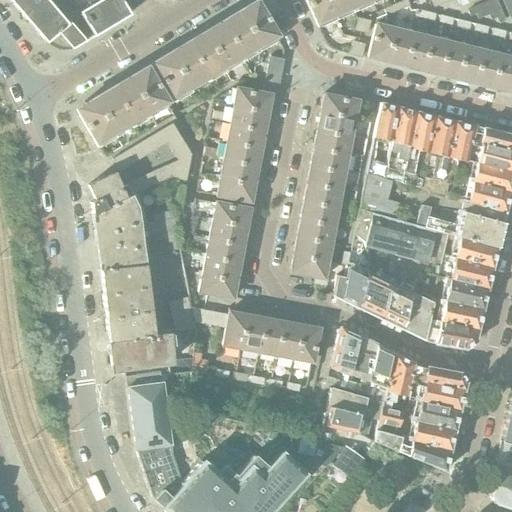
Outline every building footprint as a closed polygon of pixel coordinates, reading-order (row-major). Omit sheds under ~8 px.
[(7,0),(20,14),(35,0),(7,0)] [(33,29),(58,7),(52,0),(35,0),(20,14),(33,29)] [(111,26),(95,0),(86,0),(89,6),(79,12),(94,38),(96,36),(111,26)] [(95,0),(111,26),(129,16),(119,0),(95,0)] [(352,8),(348,0),(303,0),(316,28),(320,27),(318,23),(352,8)] [(404,0),(395,4),(398,11),(409,6),(409,5),(406,0),(404,0)] [(429,0),(433,8),(442,4),(440,0),(429,0)] [(496,0),(491,0),(488,1),(491,8),(493,13),(500,10),(496,0)] [(488,1),(478,6),(480,12),(486,10),(491,8),(488,1)] [(220,23),(243,62),(277,41),(258,10),(254,2),(220,23)] [(398,11),(395,4),(383,10),(386,16),(398,11)] [(478,6),(467,11),(470,17),(475,15),(480,12),(478,6)] [(58,7),(33,29),(46,44),(57,34),(72,51),(87,42),(84,37),(70,20),(58,7)] [(491,8),(486,10),(488,15),(491,21),(496,19),(493,13),(491,8)] [(480,12),(475,15),(477,20),(488,15),(486,10),(480,12)] [(500,10),(493,13),(496,19),(498,25),(506,21),(500,10)] [(433,21),(435,15),(435,14),(422,11),(420,18),(433,21)] [(451,26),(453,20),(453,19),(440,16),(438,23),(451,26)] [(367,35),(370,22),(357,18),(354,31),(367,35)] [(469,30),(470,24),(470,23),(457,20),(456,27),(469,30)] [(366,59),(385,64),(393,27),(373,22),(365,59),(366,59)] [(243,62),(220,23),(185,44),(208,82),(243,62)] [(486,34),(488,28),(488,27),(475,24),(473,31),(486,34)] [(402,68),(411,32),(393,27),(385,64),(402,68)] [(504,39),(505,33),(505,32),(492,29),(491,36),(504,39)] [(402,68),(419,72),(429,36),(411,32),(402,68)] [(419,72),(437,76),(446,40),(429,36),(419,72)] [(453,80),(462,44),(446,40),(437,76),(453,80)] [(361,58),(364,45),(351,41),(348,55),(361,58)] [(173,104),(208,82),(185,44),(150,65),(173,104)] [(453,80),(472,85),(481,49),(462,44),(453,80)] [(472,85),(489,89),(498,53),(481,49),(472,85)] [(504,93),(511,62),(511,56),(498,53),(489,89),(504,93)] [(231,106),(266,112),(269,97),(275,98),(282,59),(268,57),(262,91),(234,86),(231,106)] [(110,89),(133,127),(168,106),(144,68),(110,89)] [(97,149),(133,127),(110,89),(74,110),(97,149)] [(319,112),(353,118),(356,102),(322,95),(319,112)] [(371,116),(373,105),(364,103),(362,114),(371,116)] [(370,147),(387,150),(396,108),(379,104),(370,147)] [(263,130),(266,112),(231,106),(227,124),(263,130)] [(403,169),(414,113),(396,108),(387,150),(385,164),(386,165),(403,169)] [(349,136),(353,118),(319,112),(315,130),(349,136)] [(434,118),(414,113),(403,169),(400,184),(420,189),(421,181),(411,177),(412,175),(413,176),(417,151),(427,153),(434,118)] [(441,183),(452,122),(434,118),(427,153),(436,155),(430,180),(441,183)] [(467,157),(470,145),(473,127),(452,122),(441,183),(452,185),(456,161),(465,163),(466,162),(467,157)] [(159,131),(111,159),(112,160),(119,171),(127,185),(124,186),(130,197),(165,181),(168,194),(181,197),(188,198),(189,190),(183,189),(185,181),(190,155),(172,123),(171,124),(159,131)] [(259,148),(263,130),(227,124),(224,141),(259,148)] [(470,145),(478,147),(511,155),(511,136),(473,127),(470,145)] [(346,154),(349,136),(315,130),(312,147),(346,154)] [(256,166),(259,148),(224,141),(221,159),(256,166)] [(217,158),(219,150),(204,147),(203,156),(217,158)] [(343,171),(346,154),(312,147),(309,164),(343,171)] [(511,173),(511,155),(478,147),(475,159),(467,157),(466,162),(474,163),(511,173)] [(253,183),(256,166),(221,159),(217,177),(253,183)] [(366,175),(383,179),(386,165),(385,164),(369,160),(366,175)] [(508,194),(511,174),(511,173),(474,163),(471,178),(467,177),(467,176),(462,175),(461,181),(466,182),(466,181),(470,183),(508,194)] [(340,189),(343,171),(309,164),(305,183),(340,189)] [(91,217),(130,197),(124,186),(120,189),(113,174),(111,175),(87,187),(94,202),(89,204),(91,217)] [(366,175),(359,210),(414,226),(417,217),(396,210),(398,204),(387,201),(392,181),(383,179),(366,175)] [(249,204),(253,183),(217,177),(214,197),(249,204)] [(337,206),(340,189),(305,183),(302,199),(337,206)] [(503,214),(508,194),(470,183),(466,198),(458,195),(457,199),(460,200),(459,202),(503,214)] [(91,217),(98,272),(143,266),(140,244),(167,239),(169,251),(177,250),(173,230),(175,230),(171,212),(152,214),(153,222),(137,224),(136,208),(130,197),(91,217)] [(333,224),(337,206),(302,199),(299,217),(333,224)] [(209,220),(245,226),(248,210),(248,207),(213,200),(209,220)] [(501,223),(503,214),(459,202),(458,210),(501,223)] [(446,235),(414,226),(359,210),(354,235),(363,243),(363,247),(425,264),(426,261),(439,265),(439,264),(440,262),(441,255),(446,235)] [(495,249),(501,223),(458,210),(457,210),(453,225),(426,217),(425,220),(417,217),(414,226),(446,235),(453,237),(495,249)] [(192,236),(194,226),(195,226),(197,218),(191,217),(187,235),(192,236)] [(330,242),(333,224),(299,217),(295,236),(330,242)] [(241,245),(245,226),(209,220),(205,238),(241,245)] [(490,269),(495,249),(453,237),(446,235),(441,255),(452,258),(490,269)] [(327,261),(330,242),(295,236),(292,255),(327,261)] [(238,262),(241,245),(205,238),(202,255),(238,262)] [(357,310),(365,271),(366,268),(358,264),(357,266),(347,262),(349,253),(341,251),(339,261),(340,262),(340,265),(345,267),(343,278),(335,276),(331,295),(331,297),(357,310)] [(235,280),(238,262),(202,255),(199,274),(235,280)] [(323,279),(327,261),(292,255),(288,274),(314,279),(313,285),(324,287),(326,287),(327,279),(323,279)] [(485,290),(490,269),(452,258),(441,255),(440,262),(439,264),(439,265),(438,276),(437,276),(485,290)] [(146,290),(143,266),(98,272),(101,296),(146,290)] [(357,310),(378,320),(387,281),(389,278),(378,272),(376,276),(365,271),(357,310)] [(231,299),(235,280),(199,274),(195,293),(231,299)] [(480,311),(485,290),(437,276),(438,276),(419,275),(414,286),(412,285),(410,287),(409,292),(419,297),(421,293),(431,299),(438,300),(480,311)] [(401,331),(409,292),(410,287),(401,283),(399,287),(387,281),(378,320),(401,331)] [(149,313),(146,290),(101,296),(104,319),(149,313)] [(428,320),(431,299),(421,293),(419,297),(409,292),(401,331),(423,342),(428,320)] [(195,329),(194,322),(190,308),(188,297),(167,302),(174,333),(195,329)] [(475,333),(480,311),(438,300),(434,321),(475,333)] [(240,351),(247,317),(225,312),(225,314),(190,308),(194,322),(222,328),(219,347),(240,351)] [(151,334),(149,313),(104,319),(106,340),(151,334)] [(258,354),(264,320),(247,317),(240,351),(258,354)] [(258,354),(276,358),(283,323),(264,320),(258,354)] [(473,344),(475,333),(434,321),(428,320),(423,342),(427,344),(463,350),(463,351),(473,344)] [(276,358),(293,361),(300,327),(283,323),(276,358)] [(300,327),(293,361),(312,365),(319,330),(300,327)] [(347,374),(355,336),(339,328),(339,329),(329,368),(347,374)] [(151,334),(106,340),(110,372),(124,370),(167,364),(167,362),(170,361),(167,332),(151,334)] [(363,394),(365,382),(374,344),(355,336),(347,374),(360,379),(358,384),(345,381),(343,390),(363,394)] [(381,399),(392,353),(374,344),(365,382),(374,385),(370,396),(381,399)] [(404,397),(407,384),(410,372),(412,363),(392,353),(381,399),(390,403),(392,403),(394,395),(404,397)] [(192,359),(183,360),(185,373),(189,372),(191,372),(192,366),(192,365),(192,359)] [(183,360),(175,361),(177,374),(185,373),(183,360)] [(170,361),(167,362),(167,364),(169,375),(177,374),(175,361),(170,361)] [(191,372),(190,378),(203,381),(203,380),(205,369),(192,366),(191,372)] [(425,383),(462,391),(464,383),(458,374),(424,368),(423,375),(414,373),(410,372),(407,384),(421,387),(425,383)] [(227,379),(228,372),(215,370),(214,377),(227,379)] [(269,511),(304,474),(279,450),(264,466),(252,455),(233,475),(222,465),(215,473),(200,459),(180,480),(171,454),(170,446),(160,372),(124,377),(134,451),(142,475),(147,491),(148,491),(151,500),(159,508),(159,509),(162,511),(269,511)] [(245,383),(246,375),(233,373),(231,380),(245,383)] [(263,386),(264,379),(250,376),(249,384),(263,386)] [(280,390),(282,382),(268,380),(267,387),(280,390)] [(298,393),(300,386),(286,383),(285,390),(298,393)] [(458,412),(462,391),(425,383),(421,387),(419,397),(415,397),(414,401),(418,402),(458,412)] [(325,408),(361,416),(365,396),(329,389),(325,408)] [(376,426),(381,426),(397,429),(402,410),(398,409),(397,412),(389,411),(390,403),(381,399),(377,420),(370,418),(368,424),(376,426)] [(453,431),(458,412),(418,402),(414,417),(411,416),(410,421),(413,422),(453,431)] [(363,459),(374,444),(372,441),(357,435),(360,422),(368,424),(370,418),(361,416),(325,408),(321,427),(355,434),(344,446),(363,459)] [(511,421),(505,420),(499,443),(511,446),(511,421)] [(449,450),(453,431),(413,422),(410,437),(409,441),(449,450)] [(374,444),(395,453),(399,439),(379,433),(381,426),(376,426),(372,441),(374,444)] [(322,434),(321,442),(328,443),(329,435),(322,434)] [(443,473),(449,450),(409,441),(410,437),(401,434),(399,439),(395,453),(443,473)] [(324,468),(342,448),(316,442),(313,457),(324,468)] [(511,446),(499,443),(495,463),(511,467),(511,446)] [(344,447),(331,467),(348,479),(361,459),(344,447)] [(511,467),(495,463),(490,484),(511,491),(511,467)] [(493,505),(511,511),(511,491),(490,484),(487,495),(493,505)]
